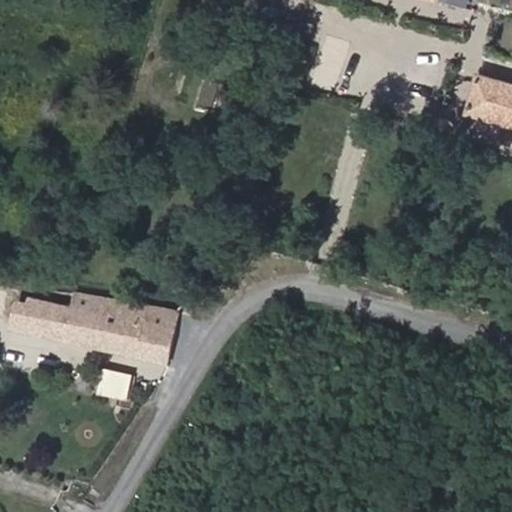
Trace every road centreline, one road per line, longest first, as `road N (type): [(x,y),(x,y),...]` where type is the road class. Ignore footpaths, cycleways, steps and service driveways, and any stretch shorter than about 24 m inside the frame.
road 1 (residential): [(111,511),(211,344),(259,298),(310,289),(511,349)]
road 2 (unknown): [(310,289),(389,40)]
